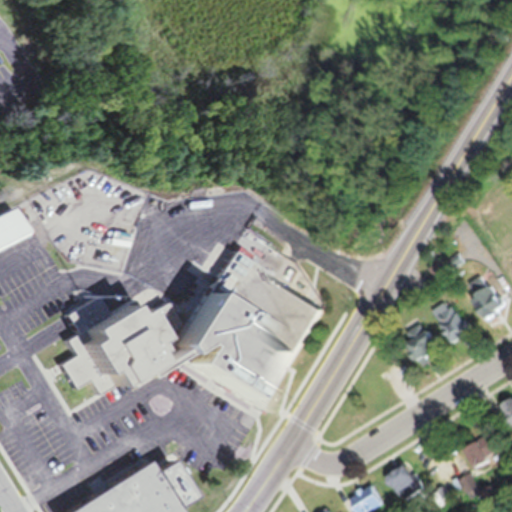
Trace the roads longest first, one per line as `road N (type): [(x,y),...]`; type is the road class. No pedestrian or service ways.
road 1 (primary): [(251,511),(511,78)]
road 2 (residential): [(511,362),(364,456),(333,467),(285,460)]
